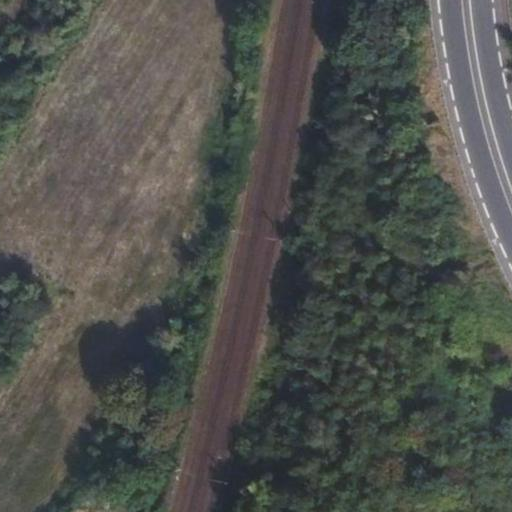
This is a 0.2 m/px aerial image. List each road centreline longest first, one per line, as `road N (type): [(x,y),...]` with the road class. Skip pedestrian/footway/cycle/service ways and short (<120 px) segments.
road 1 (tertiary): [(451,0),(470,112),(511,235)]
road 2 (tertiary): [(511,149),(482,0)]
